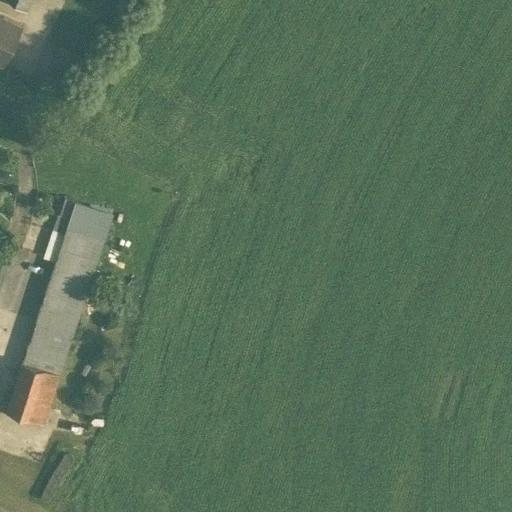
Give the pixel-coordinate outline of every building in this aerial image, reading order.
[(31,0),(12,0),(27,9),(31,0)] [(0,13),(0,60),(3,62),(22,24),(0,13)] [(83,58),(59,46),(44,81),(67,93),(83,58)] [(42,305),(78,317),(103,238),(67,227),(63,239),(52,273),(42,305)] [(52,273),(63,239),(45,233),(34,267),(52,273)] [(24,363),(59,375),(78,317),(42,305),(24,363)] [(59,375),(24,363),(7,412),(44,424),(59,375)]
